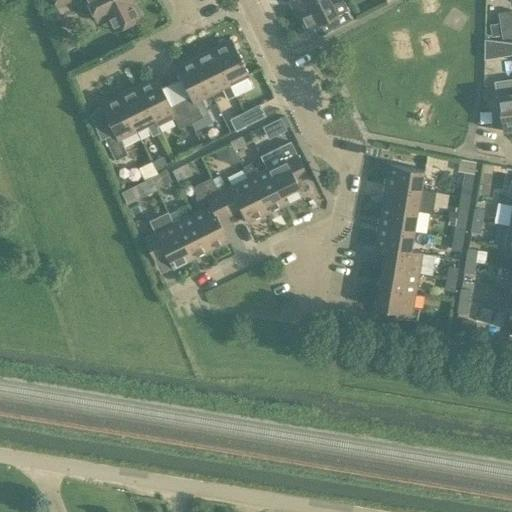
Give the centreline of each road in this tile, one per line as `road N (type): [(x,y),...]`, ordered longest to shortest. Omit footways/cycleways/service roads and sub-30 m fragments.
road 1 (unclassified): [(335,511),(0,455)]
road 2 (residential): [(330,232),(343,210),(347,167),(319,141),(248,0)]
road 3 (residential): [(177,297),(304,236),(330,232)]
road 4 (residential): [(82,75),(192,23),(180,0)]
